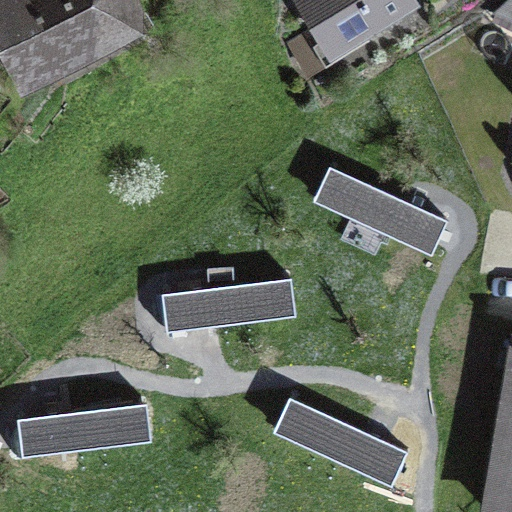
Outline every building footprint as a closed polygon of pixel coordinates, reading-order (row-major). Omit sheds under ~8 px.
[(0,28),(25,76),(129,23),(117,0),(15,0),(0,9),(0,28)] [(300,0),(318,29),(291,45),(305,68),(332,52),(329,47),(405,0),(300,0)] [(447,221),(328,168),(313,201),(432,255),(447,221)] [(290,281),(161,296),(165,333),(294,318),(290,281)] [(511,511),(511,372),(488,511),(497,511),(511,511)] [(407,454),(288,400),(273,434),(392,487),(407,454)] [(147,406),(17,421),(21,457),(151,442),(147,406)]
